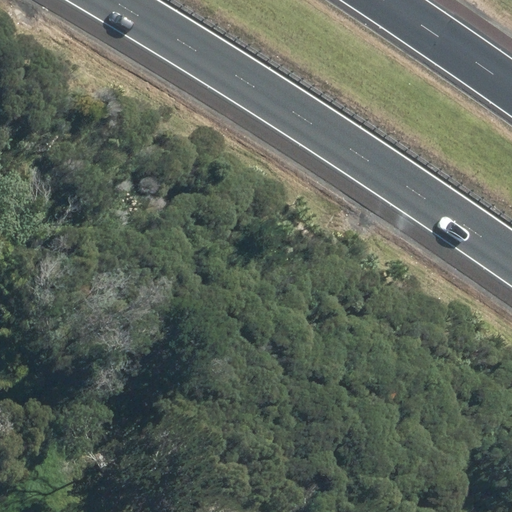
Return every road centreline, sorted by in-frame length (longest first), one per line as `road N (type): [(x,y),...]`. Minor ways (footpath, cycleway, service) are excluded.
road 1 (motorway): [(511,262),(397,181),(100,0)]
road 2 (motorway): [(390,0),(511,78)]
